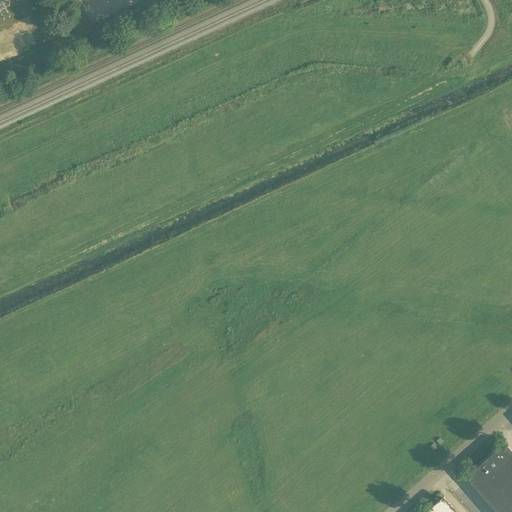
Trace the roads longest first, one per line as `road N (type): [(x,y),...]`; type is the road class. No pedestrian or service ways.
road 1 (unknown): [(511,168),(0,406)]
road 2 (unknown): [(324,253),(421,346),(511,289)]
road 3 (unclassified): [(396,511),(511,410)]
